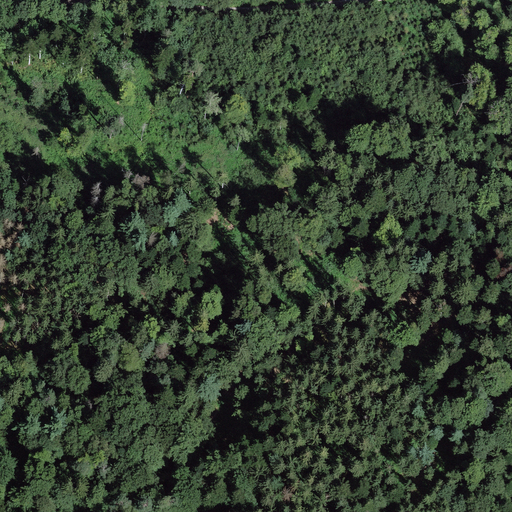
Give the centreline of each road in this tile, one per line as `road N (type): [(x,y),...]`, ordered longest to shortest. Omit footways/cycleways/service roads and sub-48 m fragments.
road 1 (track): [(0,2),(85,0),(184,11),(359,0)]
road 2 (track): [(511,379),(462,511)]
